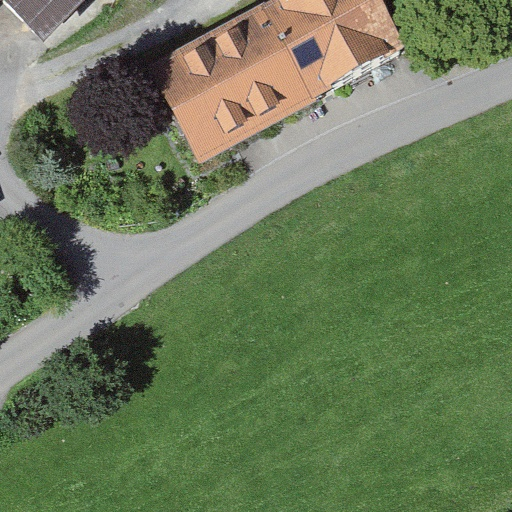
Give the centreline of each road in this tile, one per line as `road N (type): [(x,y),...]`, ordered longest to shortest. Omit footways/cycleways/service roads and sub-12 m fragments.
road 1 (residential): [(133,285),(261,199),(378,138),(511,84)]
road 2 (residential): [(133,285),(53,230),(0,176)]
road 3 (residential): [(0,364),(133,285)]
